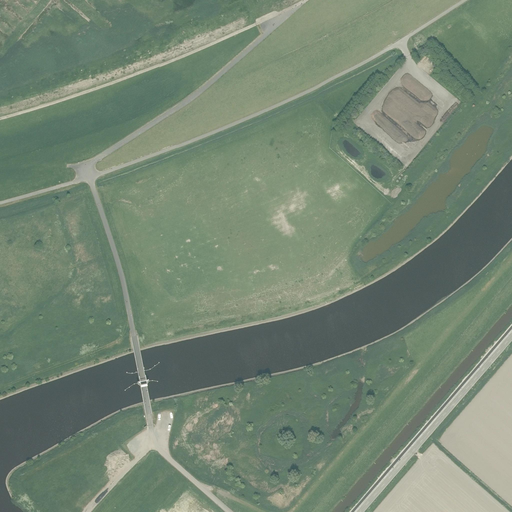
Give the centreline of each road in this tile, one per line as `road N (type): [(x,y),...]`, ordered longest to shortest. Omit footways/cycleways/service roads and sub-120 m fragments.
road 1 (track): [(85,176),(299,92),(460,0)]
road 2 (track): [(511,252),(284,511)]
road 3 (track): [(0,116),(112,80),(293,3)]
road 4 (track): [(85,176),(92,158),(191,94),(299,0)]
road 5 (secondary): [(354,511),(511,329)]
